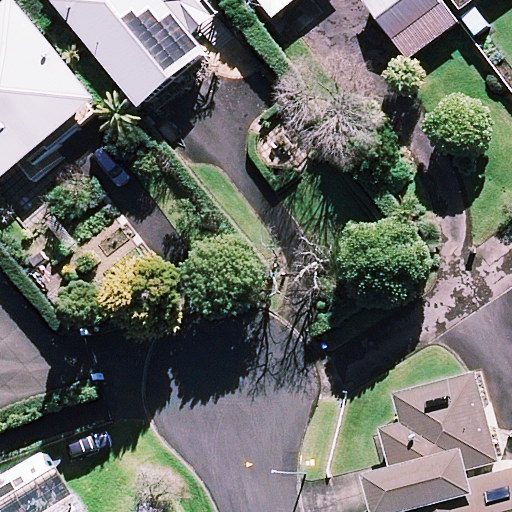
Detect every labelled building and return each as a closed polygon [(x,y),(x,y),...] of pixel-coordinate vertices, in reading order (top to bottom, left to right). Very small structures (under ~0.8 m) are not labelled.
[(0,185),(102,101),(17,0),(14,0),(0,12),(0,185)] [(223,15),(211,0),(59,0),(58,1),(146,109),(215,54),(199,34),(223,15)] [(262,0),(278,19),(301,0),(262,0)] [(442,3),(439,0),(368,0),(366,2),(395,39),(442,3)] [(455,0),(464,12),(479,0),(455,0)] [(442,3),(395,39),(412,61),(461,24),(444,2),(442,3)] [(375,511),(511,511),(511,469),(475,480),(472,470),(502,462),(479,373),(398,394),(406,424),(385,429),(395,469),(366,476),(375,511)]
